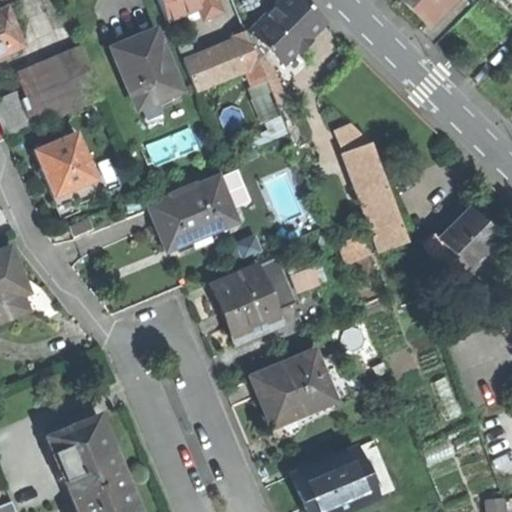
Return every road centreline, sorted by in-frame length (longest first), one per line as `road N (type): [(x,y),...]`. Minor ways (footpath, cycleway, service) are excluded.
road 1 (residential): [(0,161),(32,238),(114,337),(164,357),(222,498)]
road 2 (residential): [(511,163),(345,0)]
